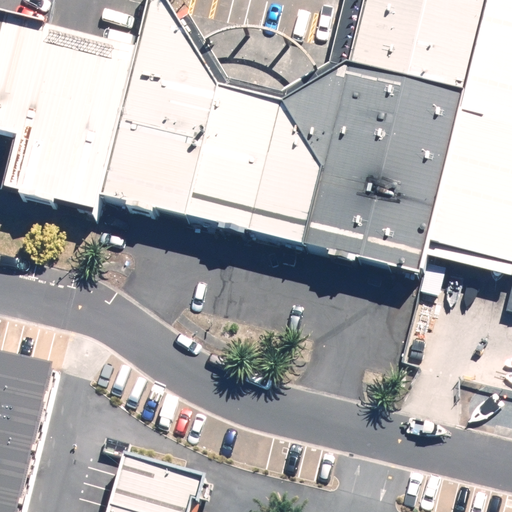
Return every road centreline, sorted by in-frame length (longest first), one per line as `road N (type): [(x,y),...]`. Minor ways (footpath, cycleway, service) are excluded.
road 1 (unknown): [(326,418),(335,360),(302,322),(220,292),(167,286),(150,295),(123,334)]
road 2 (unknown): [(381,432),(445,358),(511,359)]
